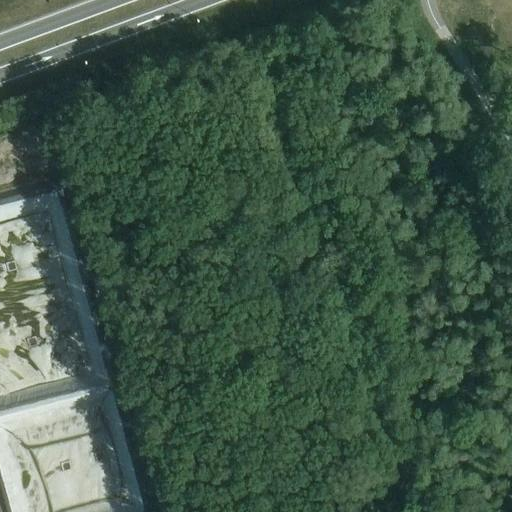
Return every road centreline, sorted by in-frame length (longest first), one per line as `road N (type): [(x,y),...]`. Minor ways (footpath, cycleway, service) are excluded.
road 1 (trunk): [(0,77),(205,0)]
road 2 (trunk): [(116,0),(0,42)]
